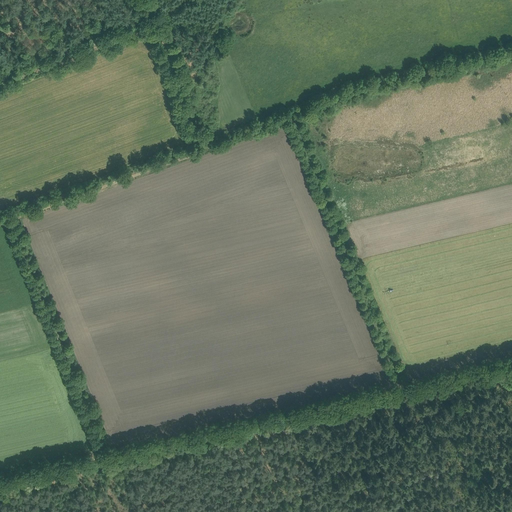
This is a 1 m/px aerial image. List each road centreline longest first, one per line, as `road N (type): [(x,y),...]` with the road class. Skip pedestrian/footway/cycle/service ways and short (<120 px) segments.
road 1 (track): [(401,385),(290,113)]
road 2 (track): [(226,426),(511,359)]
road 3 (track): [(0,480),(226,426)]
road 4 (track): [(0,221),(205,148)]
road 5 (track): [(0,82),(157,25)]
